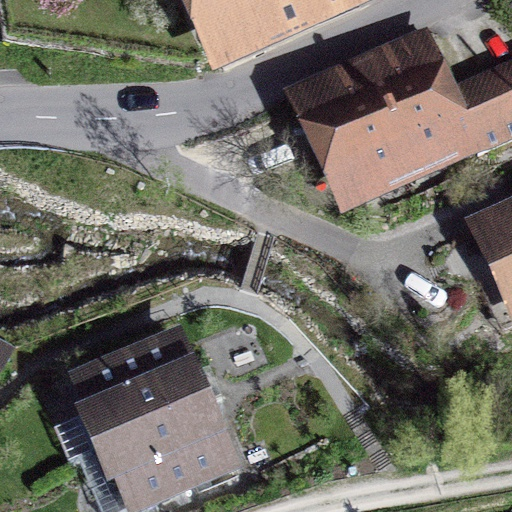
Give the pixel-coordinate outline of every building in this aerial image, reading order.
[(193,0),(217,50),(323,0),(193,0)] [(354,191),(469,139),(452,102),(434,110),(404,44),(307,88),(354,191)] [(511,75),(452,102),(469,139),(477,156),(511,140),(511,75)] [(511,217),(479,233),(511,304),(511,217)] [(108,447),(202,407),(176,345),(81,385),(108,447)] [(0,348),(0,367),(8,353),(0,348)] [(202,407),(108,447),(134,509),(229,469),(202,407)]
